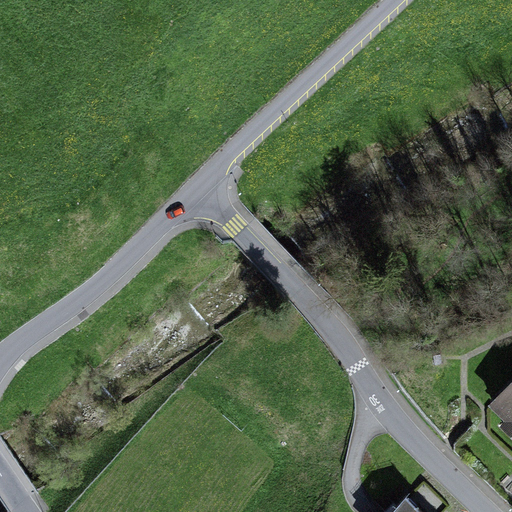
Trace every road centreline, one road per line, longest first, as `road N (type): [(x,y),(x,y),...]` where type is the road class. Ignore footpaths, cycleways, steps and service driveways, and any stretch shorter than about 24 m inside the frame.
road 1 (residential): [(490,511),(381,405),(296,287),(197,190)]
road 2 (unclassified): [(397,0),(197,190)]
road 3 (unclassified): [(197,190),(0,364)]
